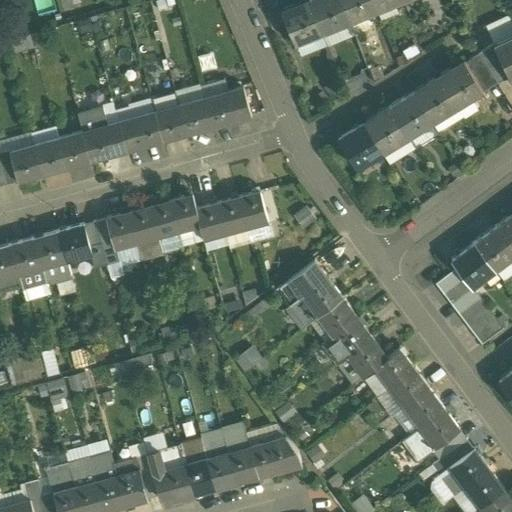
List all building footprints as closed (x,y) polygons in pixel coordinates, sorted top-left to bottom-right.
[(309,0),(307,0),(281,11),(295,44),(297,44),(295,39),(309,34),(310,38),(323,33),(309,0)] [(340,0),(309,0),(323,33),(324,33),(322,28),(336,23),(338,27),(350,22),(340,0)] [(372,0),(340,0),(350,22),(351,22),(349,17),(363,12),(365,16),(377,11),(372,0)] [(403,0),(372,0),(377,11),(378,11),(377,6),(390,1),(391,5),(403,1),(403,0)] [(511,23),(509,17),(486,28),(493,44),(511,34),(511,23)] [(511,34),(493,44),(500,58),(509,78),(511,83),(511,34)] [(493,44),(478,54),(485,65),(500,58),(493,44)] [(485,65),(478,54),(464,62),(483,92),(497,83),(485,65)] [(500,58),(485,65),(497,83),(509,78),(500,58)] [(464,61),(439,77),(458,107),(459,107),(457,103),(469,95),(471,99),(483,92),(464,62),(464,61)] [(439,77),(414,92),(433,123),(435,122),(433,118),(444,111),(447,114),(458,107),(439,77)] [(243,86),(227,90),(236,121),(252,116),(243,86)] [(227,90),(203,97),(212,127),(236,121),(227,90)] [(414,92),(390,107),(409,138),(411,137),(408,133),(421,125),(423,129),(433,123),(414,92)] [(203,97),(179,103),(188,134),(212,127),(203,97)] [(152,98),(115,108),(118,120),(132,116),(155,110),(152,98)] [(179,103),(155,110),(163,141),(188,134),(179,103)] [(390,107),(365,123),(384,154),(385,153),(382,149),(395,141),(398,145),(409,138),(390,107)] [(155,110),(132,116),(139,142),(140,147),(163,141),(155,110)] [(132,116),(118,120),(125,145),(126,145),(139,142),(132,116)] [(118,120),(83,130),(91,161),(127,151),(126,145),(125,145),(118,120)] [(231,138),(242,134),(238,120),(227,124),(231,138)] [(365,123),(339,139),(358,169),(360,168),(358,164),(370,157),(373,160),(384,154),(365,123)] [(83,130),(59,137),(67,167),(91,161),(83,130)] [(59,137),(35,143),(43,174),(67,167),(59,137)] [(35,143),(11,150),(19,179),(19,181),(43,174),(35,143)] [(0,152),(0,159),(7,182),(19,179),(11,150),(0,152)] [(261,191),(239,197),(247,227),(269,221),(261,191)] [(192,195),(171,201),(179,230),(200,225),(196,209),(192,195)] [(239,197),(217,203),(225,233),(247,227),(239,197)] [(171,201),(150,207),(158,236),(179,230),(171,201)] [(217,203),(196,209),(200,225),(204,239),(225,233),(217,203)] [(150,207),(129,212),(137,242),(158,236),(150,207)] [(137,242),(129,212),(106,219),(115,248),(116,248),(137,242)] [(511,213),(497,225),(511,245),(511,213)] [(115,248),(106,219),(96,222),(107,263),(119,260),(116,248),(115,248)] [(269,221),(247,227),(251,243),(274,236),(269,221)] [(107,263),(96,222),(83,225),(91,255),(90,255),(94,267),(107,263)] [(91,255),(83,225),(59,232),(67,261),(90,255),(91,255)] [(511,258),(511,245),(497,225),(474,242),(496,271),(511,258)] [(247,227),(225,233),(230,249),(251,243),(247,227)] [(59,232),(35,238),(43,268),(67,261),(59,232)] [(35,238),(11,245),(20,275),(43,268),(35,238)] [(496,271),(474,242),(451,259),(457,268),(465,278),(473,288),(496,271)] [(11,245),(0,248),(0,280),(20,275),(11,245)] [(315,260),(290,278),(302,295),(303,295),(327,277),(315,260)] [(67,261),(43,268),(48,284),(48,286),(70,279),(72,278),(67,261)] [(43,268),(20,275),(23,286),(24,290),(48,284),(43,268)] [(457,268),(439,281),(447,292),(465,278),(457,268)] [(0,292),(23,286),(20,275),(0,280),(0,292)] [(327,277),(303,295),(318,316),(342,297),(327,277)] [(290,278),(280,286),(292,303),(302,295),(290,278)] [(465,278),(447,292),(454,302),(473,288),(465,278)] [(70,279),(50,285),(54,297),(74,291),(70,279)] [(473,288),(454,302),(462,312),(480,298),(473,288)] [(303,295),(302,295),(292,303),(289,305),(305,326),(318,316),(303,295)] [(342,297),(318,316),(333,336),(357,318),(342,297)] [(480,298),(462,312),(469,322),(487,308),(480,298)] [(487,308),(469,322),(477,332),(495,319),(487,308)] [(357,318),(333,336),(348,356),(372,338),(357,318)] [(495,319),(477,332),(484,342),(503,329),(495,319)] [(348,356),(333,336),(322,345),(337,365),(348,356)] [(372,338),(348,356),(363,376),(364,376),(375,367),(387,358),(372,338)] [(254,343),(234,355),(243,369),(262,357),(254,343)] [(387,358),(375,367),(390,387),(415,369),(400,348),(387,358)] [(363,376),(348,356),(337,365),(353,384),(364,376),(363,376)] [(390,387),(375,367),(364,376),(379,396),(390,387)] [(415,369),(390,387),(405,407),(430,389),(415,369)] [(511,370),(498,381),(511,399),(511,370)] [(405,407),(390,387),(379,396),(377,397),(392,417),(396,414),(405,407)] [(430,389),(405,407),(420,427),(444,409),(430,389)] [(405,407),(396,414),(410,434),(420,427),(405,407)] [(460,430),(444,409),(420,427),(435,447),(435,448),(457,432),(460,430)] [(242,422),(222,427),(228,451),(249,445),(242,422)] [(165,432),(148,434),(150,448),(166,446),(165,432)] [(457,432),(435,448),(435,447),(432,449),(440,460),(464,441),(457,432)] [(297,450),(285,435),(275,438),(283,468),(300,464),(297,450)] [(80,442),(82,453),(90,451),(92,462),(114,459),(110,437),(80,442)] [(201,438),(180,444),(185,462),(206,457),(201,438)] [(275,438),(249,445),(258,475),(283,468),(275,438)] [(128,443),(130,453),(148,450),(146,440),(128,443)] [(464,441),(440,460),(448,470),(450,468),(471,451),(464,441)] [(180,444),(158,451),(163,468),(185,462),(180,444)] [(249,445),(228,451),(237,481),(258,475),(249,445)] [(489,469),(474,449),(471,451),(450,468),(465,488),(489,469)] [(158,451),(158,450),(147,453),(150,464),(158,494),(159,495),(170,492),(163,468),(158,451)] [(228,451),(206,457),(215,487),(237,481),(228,451)] [(147,453),(114,462),(117,474),(139,468),(150,464),(147,453)] [(89,455),(68,461),(75,485),(96,479),(89,455)] [(206,457),(185,462),(194,493),(215,487),(206,457)] [(68,461),(47,467),(53,491),(75,485),(68,461)] [(185,462),(163,468),(170,492),(172,499),(194,493),(185,462)] [(158,494),(150,464),(139,468),(147,497),(158,494)] [(139,468),(117,474),(125,504),(147,498),(147,497),(139,468)] [(504,489),(489,469),(465,488),(479,507),(504,489)] [(117,474),(96,479),(104,510),(125,504),(117,474)] [(37,478),(25,482),(29,498),(30,497),(32,503),(43,500),(42,494),(37,478)] [(96,479),(75,485),(82,511),(96,511),(104,510),(96,479)] [(82,511),(75,485),(53,491),(58,511),(82,511)] [(511,511),(511,500),(504,489),(479,507),(482,511),(511,511)] [(58,511),(53,491),(42,494),(43,500),(46,511),(58,511)] [(29,498),(6,504),(8,511),(34,511),(32,503),(30,497),(29,498)] [(46,511),(43,500),(32,503),(34,511),(46,511)]
